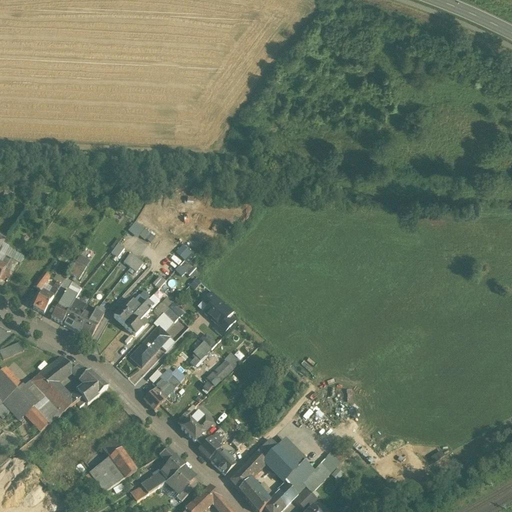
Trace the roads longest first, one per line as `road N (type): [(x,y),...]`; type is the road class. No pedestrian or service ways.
road 1 (track): [(0,144),(511,169)]
road 2 (residential): [(244,511),(86,359),(0,313)]
road 3 (track): [(211,157),(320,3)]
road 4 (unknown): [(323,404),(225,492)]
